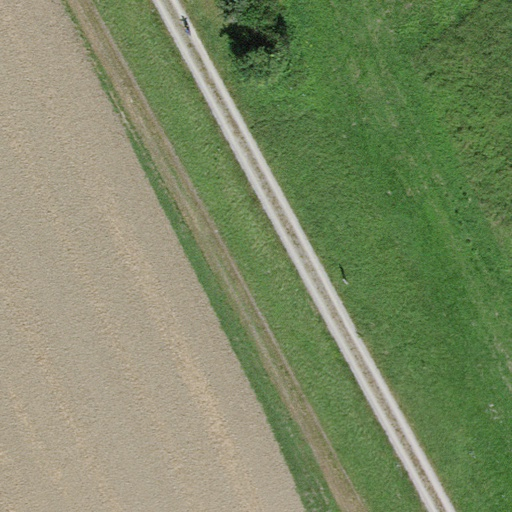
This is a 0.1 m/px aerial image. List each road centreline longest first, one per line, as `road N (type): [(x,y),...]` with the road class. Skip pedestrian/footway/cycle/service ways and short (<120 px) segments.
road 1 (track): [(86,0),(362,511)]
road 2 (track): [(158,0),(433,511)]
